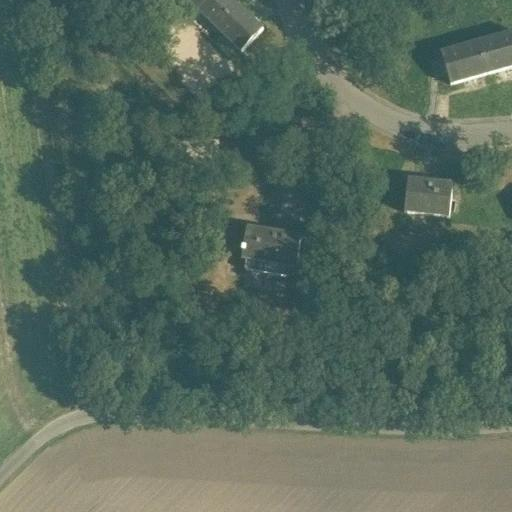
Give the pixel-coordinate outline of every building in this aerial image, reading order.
[(263,31),(230,0),(194,0),(190,5),(241,54),(263,31)] [(511,33),(441,54),(450,87),(511,69),(511,33)] [(481,160),(466,159),(463,187),(478,189),(481,160)] [(453,186),(408,181),(404,215),(449,220),(453,186)] [(331,214),(315,211),(310,240),(326,242),(331,214)] [(301,238),(247,229),(242,261),(246,262),(244,271),(288,278),(289,269),(296,270),(301,238)]
